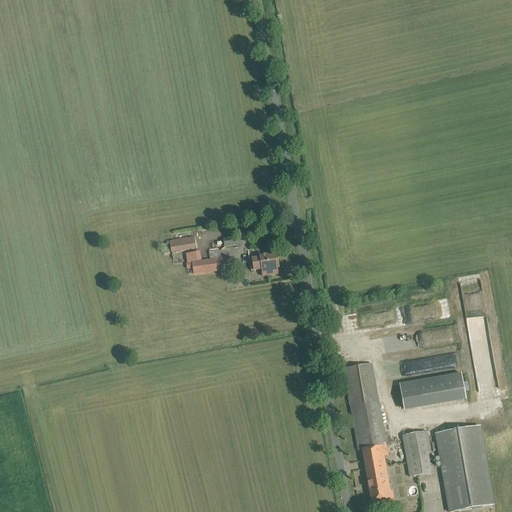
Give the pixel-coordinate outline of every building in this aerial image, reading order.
[(224,247),(241,245),(239,236),(223,239),(224,247)] [(164,254),(195,249),(193,238),(169,242),(170,243),(162,245),(164,254)] [(229,258),(221,259),(219,250),(208,252),(209,260),(203,261),(193,263),(194,274),(231,269),(229,258)] [(187,263),(200,261),(199,252),(186,255),(187,263)] [(276,254),(266,256),(259,257),(260,259),(249,260),(251,270),(261,268),(263,277),(277,274),(276,269),(278,269),(276,254)] [(372,364),(343,369),(358,451),(362,450),(372,503),(394,499),(393,491),(390,491),(384,457),(388,456),(372,364)] [(481,426),(435,434),(439,456),(440,456),(449,511),(457,511),(494,506),(481,426)] [(427,432),(402,436),(410,477),(434,473),(427,432)]
